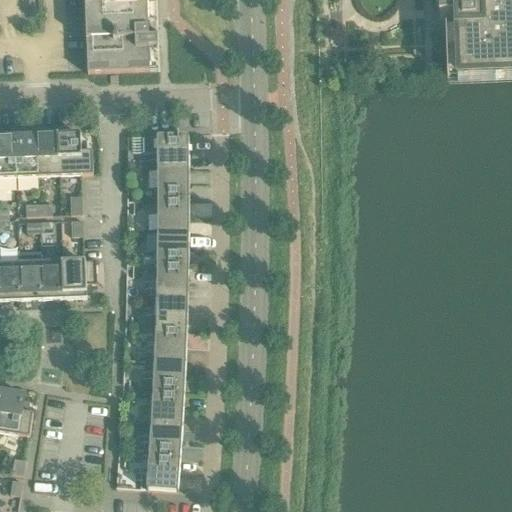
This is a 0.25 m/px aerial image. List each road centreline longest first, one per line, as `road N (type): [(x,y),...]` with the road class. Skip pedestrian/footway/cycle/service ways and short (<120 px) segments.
road 1 (tertiary): [(240,511),(260,101)]
road 2 (residential): [(221,102),(220,339),(208,511)]
road 3 (residential): [(221,102),(0,101)]
